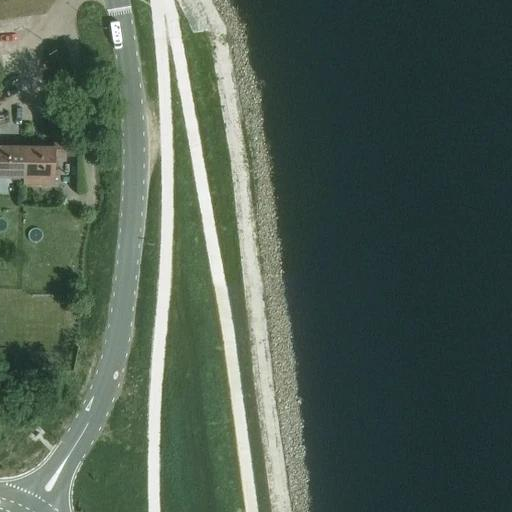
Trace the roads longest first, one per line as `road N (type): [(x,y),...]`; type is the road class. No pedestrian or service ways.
road 1 (tertiary): [(70,454),(105,378),(133,210),(135,122),(116,0)]
road 2 (unclassified): [(28,122),(41,31),(72,0)]
